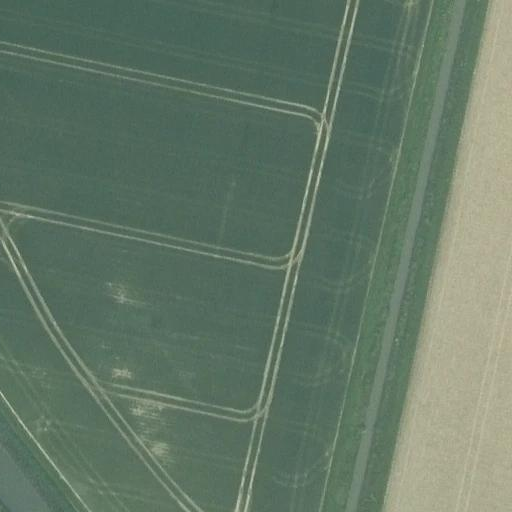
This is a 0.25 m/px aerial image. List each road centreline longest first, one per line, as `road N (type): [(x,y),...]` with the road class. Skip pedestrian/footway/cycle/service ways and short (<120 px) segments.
road 1 (track): [(438,0),(325,511)]
road 2 (track): [(374,511),(483,0)]
road 3 (track): [(82,511),(0,404)]
